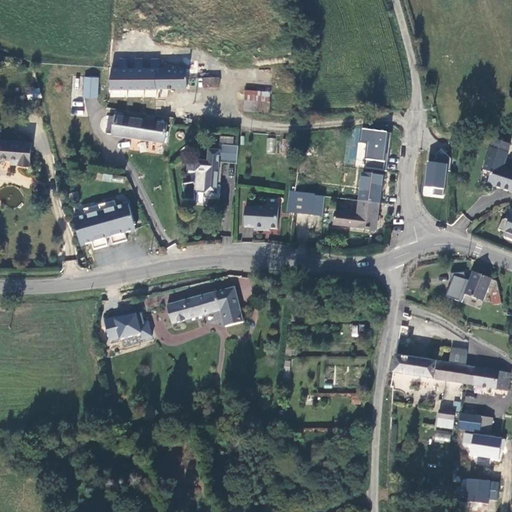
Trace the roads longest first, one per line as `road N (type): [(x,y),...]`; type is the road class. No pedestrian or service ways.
road 1 (tertiary): [(390,258),(359,266),(217,262),(93,282)]
road 2 (track): [(413,119),(271,125),(181,115),(160,104)]
road 3 (unclassified): [(390,258),(374,511)]
road 4 (unclassified): [(394,0),(415,83),(407,176),(418,246)]
